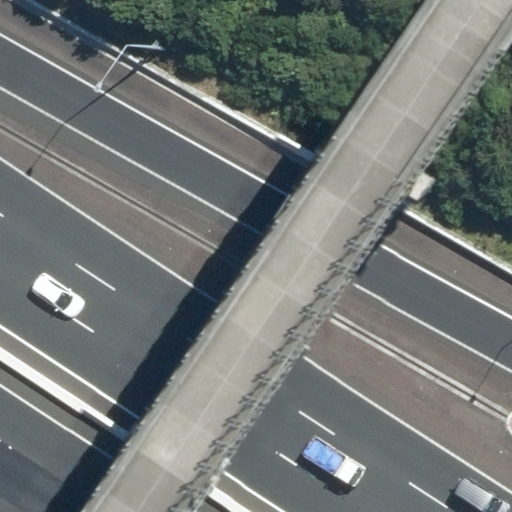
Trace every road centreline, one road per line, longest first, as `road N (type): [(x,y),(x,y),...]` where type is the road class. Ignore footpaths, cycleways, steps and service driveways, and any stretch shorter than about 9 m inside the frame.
road 1 (motorway): [(0,53),(511,338)]
road 2 (motorway): [(0,263),(375,511)]
road 3 (motorway): [(111,511),(0,439)]
